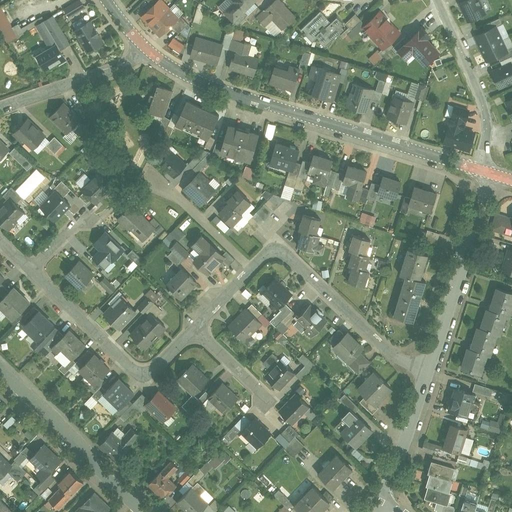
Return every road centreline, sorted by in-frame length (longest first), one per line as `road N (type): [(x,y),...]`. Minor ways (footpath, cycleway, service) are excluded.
road 1 (residential): [(145,49),(241,97),(480,169)]
road 2 (residential): [(29,269),(135,370),(155,368),(196,328)]
road 3 (residential): [(252,269),(282,254),(393,354),(427,366)]
road 4 (residential): [(490,172),(427,366)]
road 5 (secondary): [(0,367),(144,511)]
road 6 (residential): [(434,0),(484,108),(489,131),(480,169)]
road 7 (residential): [(145,49),(105,75),(0,108)]
road 8 (residential): [(252,269),(159,180),(138,180)]
road 9 (residential): [(427,366),(380,500)]
